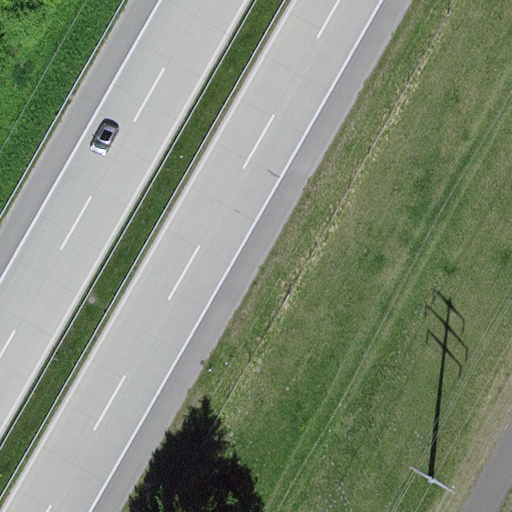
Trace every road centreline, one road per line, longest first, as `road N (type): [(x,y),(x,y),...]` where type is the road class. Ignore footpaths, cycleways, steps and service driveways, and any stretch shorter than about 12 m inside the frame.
road 1 (motorway): [(46,511),(335,0)]
road 2 (motorway): [(194,0),(0,345)]
